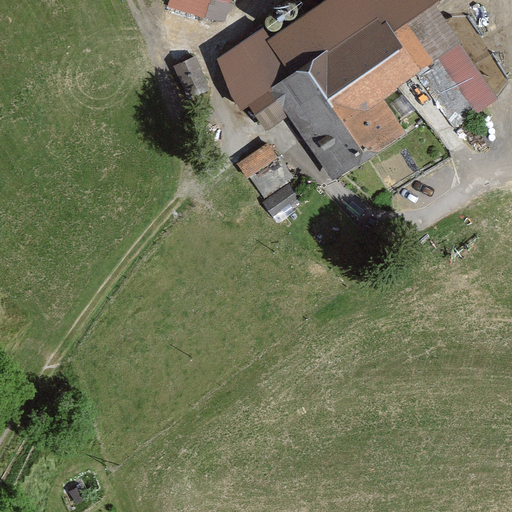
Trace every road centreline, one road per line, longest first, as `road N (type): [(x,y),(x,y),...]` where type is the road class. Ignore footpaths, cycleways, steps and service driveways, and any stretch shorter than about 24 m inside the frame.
road 1 (track): [(511,166),(417,218),(344,203),(286,138),(251,138),(220,105),(189,37),(231,30),(255,0)]
road 2 (track): [(0,443),(85,308),(143,236),(251,138)]
